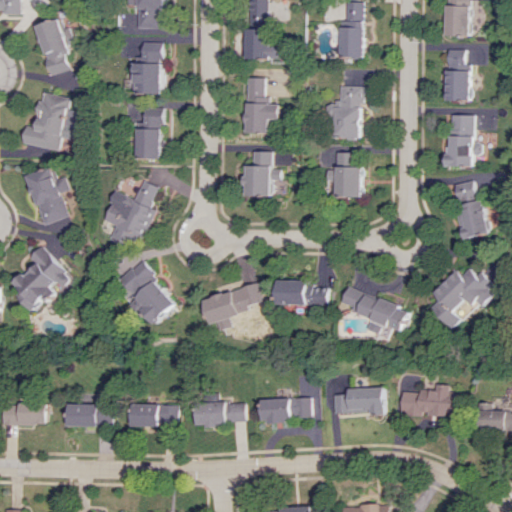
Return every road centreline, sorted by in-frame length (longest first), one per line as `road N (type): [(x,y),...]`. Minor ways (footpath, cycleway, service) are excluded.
road 1 (residential): [(495,511),(449,475),(398,460),(177,470),(0,466)]
road 2 (residential): [(407,0),(406,200),(397,221),(364,239),(243,237),(214,228)]
road 3 (residential): [(206,0),(204,207),(214,228)]
